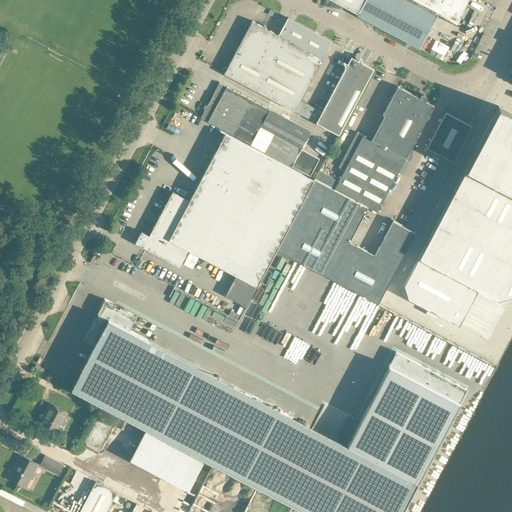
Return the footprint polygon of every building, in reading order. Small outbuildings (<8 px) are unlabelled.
[(331,0),(357,14),(364,0),(331,0)] [(456,22),(467,0),(364,0),(357,14),(357,15),(375,25),(407,42),(411,44),(419,49),(439,12),(456,22)] [(278,35),(252,21),(224,74),(294,111),(339,135),(374,69),(373,68),(362,63),(361,58),(360,57),(360,58),(358,60),(351,57),(347,64),(343,62),(345,68),(322,112),(300,101),(332,41),(322,35),(315,32),(295,21),(288,17),(278,35)] [(311,131),(269,109),(219,83),(201,116),(200,118),(250,144),(292,167),(292,166),(310,176),(319,159),(301,149),(311,131)] [(404,160),(434,105),(425,101),(426,98),(426,95),(423,94),(421,95),(419,98),(410,92),(402,88),(398,86),(382,114),(385,116),(371,142),(404,160)] [(453,322),(459,325),(478,289),(498,299),(511,294),(511,112),(499,106),(404,285),(408,299),(453,322)] [(453,162),(472,126),(446,112),(427,148),(453,162)] [(188,250),(257,287),(267,268),(277,249),(314,181),(225,133),(220,130),(220,131),(225,134),(189,201),(184,198),(172,191),(162,212),(152,230),(147,228),(144,233),(141,231),(135,243),(180,267),(186,255),(188,250)] [(404,160),(371,142),(364,138),(365,136),(357,132),(339,167),(347,171),(338,188),(337,189),(336,188),(335,189),(368,207),(377,212),(404,160)] [(368,207),(335,189),(315,179),(314,181),(277,249),(379,303),(416,232),(393,220),(375,255),(349,241),(368,207)] [(97,318),(95,317),(84,339),(94,345),(108,318),(130,329),(137,316),(120,308),(119,309),(117,307),(117,306),(105,300),(97,315),(98,315),(97,318)] [(401,511),(460,402),(389,365),(347,444),(130,329),(108,318),(94,345),(83,366),(71,388),(147,428),(206,459),(305,511),(401,511)] [(396,352),(389,365),(460,402),(467,389),(396,352)] [(36,364),(33,369),(42,374),(45,369),(36,364)] [(40,425),(55,433),(67,412),(49,403),(45,410),(47,412),(40,425)] [(101,407),(82,443),(98,452),(118,416),(101,407)] [(206,459),(147,428),(131,459),(190,490),(206,459)] [(45,454),(39,465),(58,475),(60,471),(75,478),(78,472),(45,454)] [(38,464),(23,456),(16,469),(14,468),(9,477),(26,487),(38,464)] [(126,497),(96,481),(79,511),(105,511),(112,499),(122,504),(126,497)]
